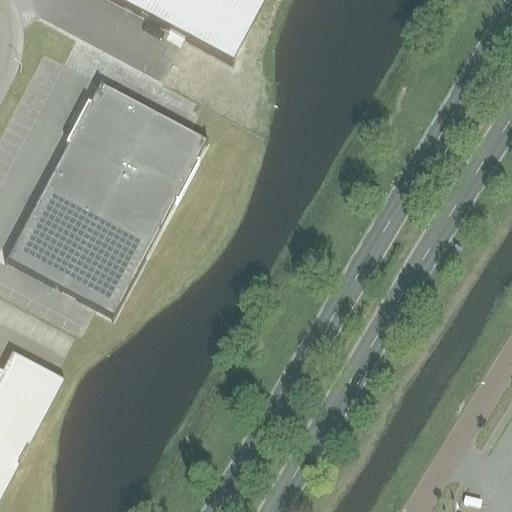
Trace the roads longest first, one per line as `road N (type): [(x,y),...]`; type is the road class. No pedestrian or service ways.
road 1 (primary): [(511,14),(217,511)]
road 2 (primary): [(271,511),(511,117)]
road 3 (unclassified): [(416,511),(511,359)]
